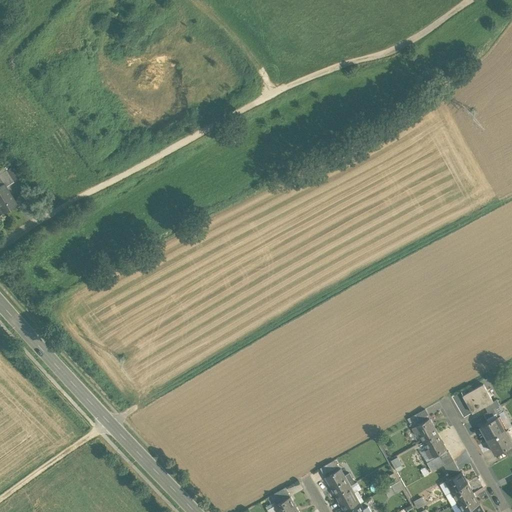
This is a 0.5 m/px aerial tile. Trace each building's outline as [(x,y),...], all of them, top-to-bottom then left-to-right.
[(13,166),(6,170),(4,167),(0,169),(0,180),(2,183),(3,183),(5,187),(20,177),(13,166)] [(0,184),(0,208),(2,211),(15,203),(5,187),(3,183),(0,184)] [(483,384),(463,396),(473,413),(485,406),(493,402),(493,401),(483,384)] [(493,402),(485,406),(487,412),(495,407),(499,405),(496,399),(493,401),(493,402)] [(487,412),(484,414),(487,420),(498,413),(495,407),(487,412)] [(425,409),(407,419),(412,428),(416,426),(429,419),(427,415),(428,415),(425,409)] [(497,417),(480,426),(488,440),(505,431),(497,417)] [(429,419),(416,426),(420,434),(424,441),(437,434),(429,419)] [(511,443),(505,431),(488,440),(496,454),(511,444),(511,443)] [(437,434),(424,441),(428,449),(425,451),(429,459),(446,449),(437,434)] [(448,451),(439,456),(442,461),(451,456),(448,451)] [(439,456),(427,462),(432,471),(443,464),(442,461),(439,456)] [(451,456),(442,461),(443,464),(444,466),(453,461),(451,456)] [(391,461),(395,468),(402,464),(398,457),(391,461)] [(453,461),(444,466),(447,471),(456,465),(453,461)] [(331,462),(320,468),(324,474),(334,468),(331,462)] [(456,465),(447,471),(450,476),(459,471),(456,465)] [(339,469),(325,477),(331,488),(332,487),(335,494),(349,487),(343,476),(339,469)] [(461,472),(445,481),(451,492),(467,483),(461,472)] [(348,473),(343,476),(349,487),(350,486),(354,483),(352,479),(348,473)] [(399,482),(385,488),(388,496),(403,490),(399,482)] [(467,483),(451,492),(457,502),(473,493),(467,483)] [(349,487),(335,494),(341,504),(342,504),(345,510),(344,511),(345,511),(358,503),(352,493),(353,492),(350,486),(349,487)] [(285,488),(267,497),(271,504),(288,494),(285,488)] [(451,492),(446,495),(452,505),(457,502),(451,492)] [(473,493),(457,502),(462,511),(464,511),(479,504),(473,493)] [(289,496),(274,505),(277,511),(287,511),(296,507),(289,496)] [(422,496),(413,501),(417,509),(426,504),(422,496)] [(358,503),(345,511),(363,511),(362,510),(363,510),(363,509),(360,503),(358,503)]
